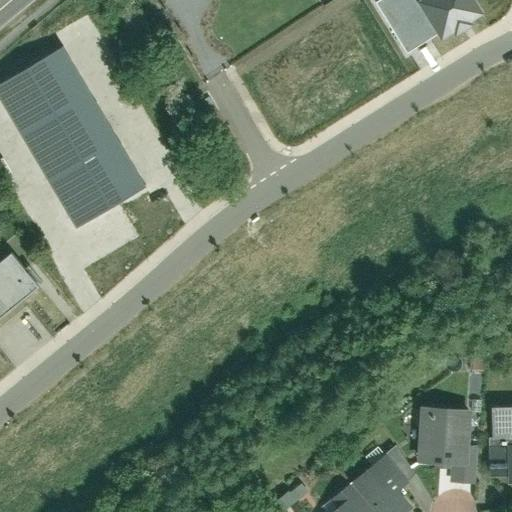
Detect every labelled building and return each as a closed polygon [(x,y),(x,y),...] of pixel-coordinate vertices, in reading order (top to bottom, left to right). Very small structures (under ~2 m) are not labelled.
[(379,0),(409,49),(439,31),(445,35),(486,11),(479,0),(379,0)] [(0,79),(0,92),(77,221),(147,181),(65,45),(0,79)] [(0,317),(39,286),(12,252),(0,261),(0,317)] [(465,451),(468,397),(418,394),(415,449),(465,451)] [(511,404),(487,405),(488,471),(505,471),(505,478),(511,478),(511,404)] [(382,442),(343,476),(349,483),(374,511),(395,511),(411,500),(399,486),(411,476),(382,442)] [(374,511),(349,483),(315,511),(374,511)]
